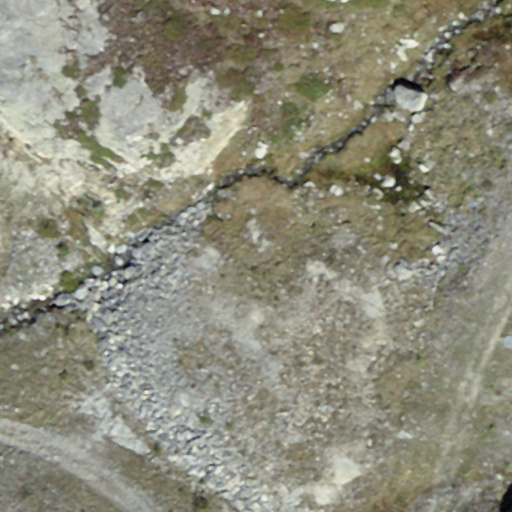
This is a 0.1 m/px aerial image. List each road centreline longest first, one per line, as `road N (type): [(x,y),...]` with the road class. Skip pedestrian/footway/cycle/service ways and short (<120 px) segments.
road 1 (track): [(437,511),(438,470),(494,315),(511,288)]
road 2 (track): [(124,511),(0,440)]
